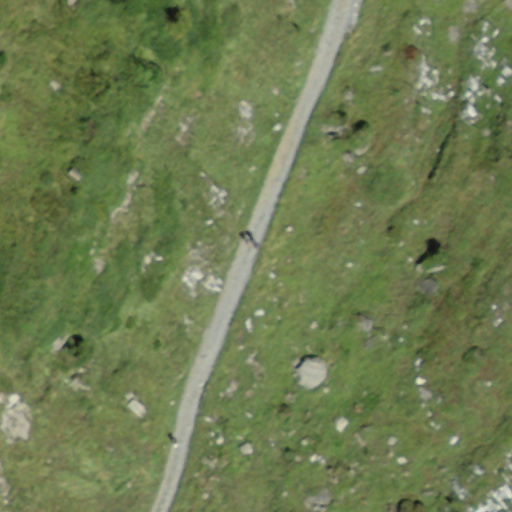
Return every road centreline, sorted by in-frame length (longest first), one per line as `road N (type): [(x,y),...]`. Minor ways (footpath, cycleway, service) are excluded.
road 1 (track): [(344,0),(189,409),(158,511)]
road 2 (track): [(479,0),(451,174),(441,482),(449,511)]
